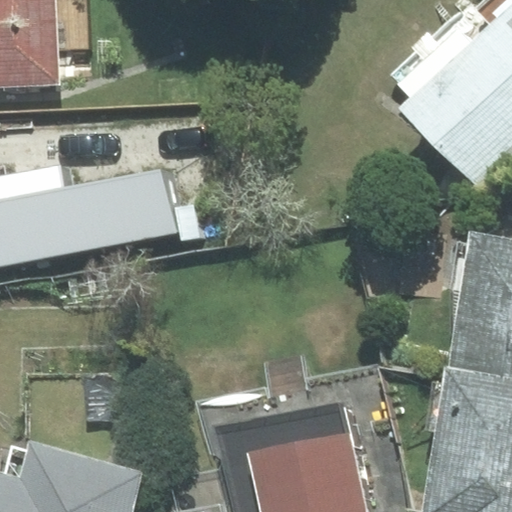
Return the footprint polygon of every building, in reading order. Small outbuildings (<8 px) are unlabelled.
[(73,0),(0,0),(0,90),(76,89),(73,0)] [(511,0),(498,0),(416,71),(511,181),(511,179),(511,0)] [(0,270),(45,262),(35,212),(0,218),(0,270)] [(511,511),(511,231),(498,229),(495,242),(478,239),(439,444),(459,448),(446,511),(511,511)] [(399,511),(383,390),(231,411),(245,511),(399,511)] [(155,511),(167,472),(33,433),(10,511),(155,511)]
